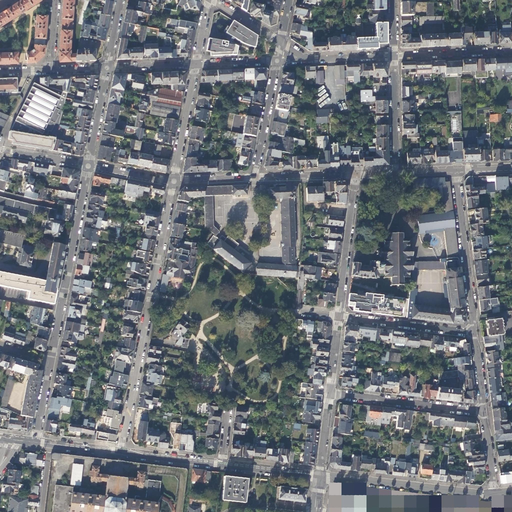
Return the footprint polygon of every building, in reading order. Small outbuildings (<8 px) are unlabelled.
[(31,6),(27,0),(21,0),(6,10),(12,19),(31,6)] [(62,19),(72,20),(73,0),(62,0),(62,19)] [(112,2),(112,0),(102,0),(102,2),(105,2),(104,7),(111,8),(112,2)] [(180,0),(177,5),(182,6),(184,11),(189,9),(187,2),(184,1),(183,2),(180,0)] [(187,0),(187,2),(189,9),(197,11),(199,2),(198,0),(187,0)] [(263,0),(257,0),(257,5),(251,4),(249,14),(254,14),(253,16),(261,18),(263,0)] [(278,11),(280,2),(273,1),(268,0),(263,0),(261,18),(260,21),(267,25),(270,26),(276,24),(278,11)] [(385,4),(385,0),(372,0),(373,6),(369,6),(369,9),(385,10),(385,4)] [(150,4),(138,2),(136,12),(143,14),(149,15),(149,13),(148,13),(150,5),(150,4)] [(412,3),(400,3),(400,10),(400,16),(410,15),(412,15),(412,3)] [(306,7),(302,6),(295,5),(293,12),(295,12),(294,15),(297,15),(296,20),(292,20),(291,23),(303,26),(304,19),(307,20),(308,13),(305,13),(306,7)] [(104,7),(103,12),(97,11),(97,13),(98,13),(98,14),(100,15),(109,16),(110,12),(111,8),(104,7)] [(385,14),(385,10),(369,9),(369,15),(368,15),(368,18),(369,19),(369,20),(372,20),(372,23),(374,23),(382,23),(382,20),(381,14),(385,14)] [(132,12),(125,10),(124,16),(123,23),(133,25),(137,26),(138,26),(139,22),(134,21),(135,16),(142,17),(143,14),(136,12),(132,12)] [(0,26),(11,20),(5,11),(0,14),(0,26)] [(109,16),(100,15),(98,23),(83,21),(83,24),(91,25),(107,28),(108,22),(109,16)] [(400,29),(400,33),(411,33),(411,29),(409,29),(409,28),(407,28),(408,28),(406,28),(406,27),(411,27),(410,15),(400,16),(400,20),(400,29)] [(45,39),(47,16),(37,16),(35,38),(45,39)] [(444,30),(444,16),(433,17),(426,17),(419,17),(419,30),(421,30),(421,25),(442,24),(442,30),(444,30)] [(61,31),(71,31),(71,28),(72,28),(72,24),(72,20),(62,19),(61,31)] [(194,26),(195,24),(175,20),(174,27),(175,28),(181,28),(194,30),(194,26)] [(257,35),(232,20),(225,33),(231,37),(233,38),(237,41),(240,42),(243,44),(246,45),(249,46),(251,47),(254,47),(255,46),(257,35)] [(498,30),(499,44),(504,44),(511,43),(510,22),(503,23),(503,24),(502,24),(502,30),(498,30)] [(119,39),(126,40),(127,35),(129,36),(130,33),(131,33),(133,25),(123,23),(121,30),(119,39)] [(289,33),(305,36),(307,38),(307,43),(312,43),(311,28),(303,26),(291,23),(290,28),(289,33)] [(355,37),(355,39),(363,38),(362,23),(354,24),(354,37),(355,37)] [(377,38),(377,45),(386,44),(386,38),(385,23),(382,23),(374,23),(375,38),(377,38)] [(91,25),(83,24),(82,29),(84,30),(84,32),(81,32),(80,36),(88,38),(89,34),(90,28),(91,25)] [(95,39),(105,41),(106,34),(107,28),(91,25),(90,28),(97,30),(96,35),(95,39)] [(139,30),(137,42),(143,43),(144,41),(146,27),(138,26),(137,26),(136,29),(139,30)] [(471,39),(471,28),(467,28),(467,27),(460,27),(460,31),(460,34),(460,46),(465,45),(465,40),(471,39)] [(175,28),(174,31),(182,32),(184,32),(183,33),(184,33),(184,34),(187,35),(186,39),(185,38),(185,37),(182,36),(181,40),(191,42),(193,36),(194,30),(181,28),(175,28)] [(59,52),(70,52),(71,31),(61,31),(59,52)] [(454,46),(460,46),(460,34),(455,34),(455,31),(451,31),(452,34),(447,35),(447,46),(454,46)] [(481,45),(488,44),(487,33),(484,33),(473,34),(473,45),(481,45)] [(411,35),(400,35),(401,42),(401,48),(409,48),(419,47),(419,38),(412,38),(412,41),(411,41),(410,39),(410,38),(411,38),(411,35)] [(445,35),(419,36),(419,38),(419,47),(425,47),(439,46),(445,46),(445,35)] [(340,38),(339,38),(340,50),(347,50),(355,50),(355,39),(355,37),(354,37),(349,37),(349,36),(345,37),(340,38)] [(340,50),(339,38),(336,38),(336,37),(332,37),(332,38),(327,38),(328,51),(334,51),(340,50)] [(45,47),(45,39),(35,38),(34,46),(45,47)] [(363,38),(355,39),(355,50),(362,50),(377,49),(377,45),(377,38),(375,38),(363,38)] [(127,47),(127,40),(126,40),(119,39),(117,49),(115,60),(128,59),(128,50),(125,50),(125,49),(124,49),(124,47),(127,47)] [(227,43),(209,39),(207,52),(210,52),(210,56),(235,55),(237,47),(230,44),(229,43),(227,43)] [(190,48),(191,42),(181,40),(179,50),(180,50),(190,52),(190,48)] [(325,51),(325,43),(315,43),(315,45),(312,45),(312,51),(319,51),(325,51)] [(156,44),(143,45),(144,55),(150,55),(150,58),(157,58),(156,48),(156,44)] [(163,46),(163,48),(156,48),(157,58),(165,58),(165,57),(171,57),(170,50),(170,45),(163,46)] [(45,47),(34,46),(34,49),(30,53),(27,53),(27,64),(36,63),(44,55),(45,47)] [(128,50),(128,59),(135,59),(142,59),(141,48),(128,49),(128,50)] [(88,49),(77,49),(75,61),(84,61),(95,61),(95,50),(88,50),(88,49)] [(74,62),(76,55),(70,55),(70,52),(59,52),(59,62),(74,62)] [(18,64),(17,53),(0,53),(0,64),(9,64),(18,64)] [(18,64),(27,64),(27,53),(17,53),(18,64)] [(511,73),(511,58),(503,59),(494,59),(494,70),(504,69),(504,73),(511,73)] [(487,71),(487,59),(481,60),(474,60),(475,71),(475,75),(475,78),(487,78),(487,71)] [(475,71),(474,60),(467,60),(461,60),(461,72),(471,71),(475,71)] [(444,62),(444,61),(437,61),(429,62),(430,73),(442,73),(442,74),(441,74),(441,77),(444,77),(444,75),(444,62)] [(460,74),(460,61),(452,62),(444,62),(444,75),(460,74)] [(401,75),(407,75),(407,73),(415,72),(415,69),(414,69),(414,62),(401,63),(401,69),(401,75)] [(415,75),(423,74),(423,78),(430,77),(430,73),(429,62),(418,62),(414,62),(414,69),(415,69),(415,72),(415,75)] [(364,67),(364,64),(361,65),(358,65),(359,76),(372,75),(372,67),(364,67)] [(377,64),(372,64),(372,67),(372,75),(372,77),(386,77),(386,64),(377,64)] [(343,75),(343,71),(343,65),(336,66),(334,66),(334,76),(343,75)] [(359,76),(358,65),(351,65),(345,65),(346,71),(343,71),(343,75),(343,77),(353,77),(353,83),(359,83),(359,76)] [(314,78),(314,71),(314,66),(308,67),(304,67),(304,78),(314,78)] [(253,80),(253,69),(247,69),(244,70),(244,80),(253,80)] [(259,69),(253,69),(253,80),(265,80),(267,71),(265,69),(259,69)] [(231,80),(230,70),(223,71),(217,71),(217,83),(227,82),(227,81),(231,80)] [(242,76),(242,70),(236,70),(230,70),(231,80),(236,80),(236,78),(237,78),(237,80),(243,79),(242,76)] [(217,83),(217,71),(207,71),(201,71),(199,82),(213,82),(213,84),(217,84),(217,83)] [(319,71),(314,71),(314,78),(314,84),(323,84),(322,71),(319,71)] [(173,91),(177,90),(176,72),(169,73),(161,73),(162,84),(162,85),(173,85),(173,91)] [(176,72),(177,90),(177,92),(182,92),(184,84),(186,73),(185,72),(176,72)] [(290,85),(291,85),(294,72),(290,72),(289,74),(282,73),(280,83),(290,85)] [(162,84),(161,73),(154,73),(150,74),(150,84),(162,84)] [(130,92),(131,87),(128,87),(127,90),(124,89),(122,89),(124,79),(129,80),(130,74),(112,75),(111,82),(110,88),(122,91),(126,91),(130,92)] [(139,76),(140,74),(134,74),(130,74),(129,80),(132,81),(131,87),(142,89),(142,88),(144,77),(139,76)] [(73,77),(72,77),(69,86),(78,88),(95,91),(96,86),(98,75),(84,76),(75,76),(75,82),(86,81),(85,85),(72,83),(73,77)] [(69,86),(72,77),(54,77),(49,78),(50,85),(57,84),(57,86),(63,85),(63,92),(67,93),(69,86)] [(48,87),(48,78),(42,78),(40,78),(40,85),(44,86),(48,87)] [(17,87),(17,79),(12,79),(8,79),(0,79),(0,92),(3,93),(7,92),(11,92),(12,92),(17,92),(17,87)] [(66,98),(67,95),(67,93),(63,92),(48,87),(44,86),(43,88),(34,83),(10,132),(9,140),(12,140),(12,144),(53,150),(55,139),(56,136),(52,134),(56,126),(58,128),(58,127),(59,125),(66,98)] [(289,93),(290,85),(280,83),(278,91),(289,93)] [(411,87),(407,87),(401,87),(401,93),(401,97),(408,97),(408,94),(411,94),(411,87)] [(94,98),(95,91),(78,88),(77,95),(83,96),(82,98),(67,95),(66,98),(74,99),(93,104),(94,98)] [(122,91),(110,88),(108,96),(107,104),(117,106),(119,97),(121,98),(122,91)] [(182,92),(177,92),(162,89),(158,90),(155,102),(151,101),(149,114),(177,120),(179,110),(181,96),(182,92)] [(155,102),(158,90),(148,92),(140,94),(139,99),(146,101),(151,101),(155,102)] [(373,102),(373,97),(370,97),(370,93),(370,90),(359,91),(360,102),(373,102)] [(262,94),(252,92),(251,97),(252,97),(252,99),(242,97),(242,102),(250,103),(260,105),(262,94)] [(209,97),(210,95),(209,95),(197,93),(196,99),(198,99),(197,101),(196,106),(206,108),(208,97),(209,97)] [(286,111),(289,96),(277,94),(276,101),(275,109),(286,111)] [(92,107),(93,104),(74,99),(72,105),(82,108),(91,110),(92,107)] [(146,101),(139,99),(137,106),(138,106),(138,110),(137,110),(136,113),(143,115),(145,108),(146,108),(147,103),(146,103),(146,101)] [(386,107),(386,101),(374,102),(375,114),(386,113),(386,107)] [(412,101),(401,101),(401,107),(401,112),(405,112),(413,112),(417,112),(417,110),(412,110),(412,101)] [(258,116),(260,105),(250,103),(250,109),(251,109),(250,114),(258,116)] [(117,106),(107,104),(105,113),(103,121),(110,122),(110,118),(116,119),(117,114),(118,110),(118,106),(117,106)] [(205,116),(206,111),(194,108),(194,112),(193,113),(196,114),(194,120),(204,122),(205,121),(206,118),(205,116)] [(90,118),(91,111),(82,109),(78,109),(77,116),(90,118)] [(286,119),(285,119),(289,111),(286,111),(275,109),(273,115),(272,121),(285,124),(286,124),(286,119)] [(489,112),(489,124),(492,124),(492,122),(501,122),(500,111),(489,112)] [(9,117),(0,112),(0,126),(3,128),(9,117)] [(413,112),(405,112),(405,116),(404,116),(404,119),(402,119),(402,122),(402,125),(412,125),(413,125),(413,112)] [(140,128),(143,115),(136,113),(134,127),(135,127),(137,128),(140,128)] [(233,115),(226,113),(226,114),(223,131),(229,133),(230,133),(233,115)] [(386,119),(386,113),(375,114),(375,116),(374,116),(374,119),(375,119),(375,126),(387,126),(386,119)] [(77,116),(74,115),(73,120),(78,121),(77,127),(70,125),(69,130),(77,131),(87,133),(88,126),(90,118),(77,116)] [(256,129),(257,119),(247,117),(245,117),(241,135),(254,137),(256,129)] [(175,127),(177,121),(165,119),(163,130),(158,129),(158,132),(162,133),(162,132),(174,134),(175,127)] [(110,122),(103,121),(102,128),(101,133),(121,138),(122,132),(113,130),(113,125),(115,126),(119,127),(120,126),(123,127),(124,125),(115,124),(110,122)] [(285,124),(272,121),(270,131),(270,132),(277,133),(276,135),(283,136),(285,124)] [(413,134),(412,125),(402,125),(402,132),(402,134),(406,134),(406,138),(418,138),(418,134),(417,134),(413,134)] [(387,133),(387,126),(375,126),(375,139),(387,139),(387,133)] [(203,129),(191,127),(190,132),(188,139),(198,141),(200,142),(203,129)] [(143,129),(140,128),(137,128),(135,140),(140,141),(141,141),(143,129)] [(62,137),(56,136),(55,139),(64,141),(71,143),(85,146),(86,139),(87,133),(77,131),(75,141),(72,140),(66,138),(65,139),(62,138),(62,137)] [(173,141),(174,135),(162,133),(158,132),(157,139),(162,140),(161,143),(170,144),(171,140),(173,141)] [(112,138),(101,135),(98,146),(110,148),(112,138)] [(304,146),(304,141),(295,139),(295,138),(283,136),(281,144),(268,142),(268,144),(267,148),(280,151),(287,153),(292,154),(294,144),(304,146)] [(322,161),(317,162),(317,168),(323,167),(328,167),(328,155),(327,136),(316,136),(316,148),(322,148),(322,151),(323,154),(324,160),(322,160),(322,161)] [(461,137),(452,138),(452,151),(447,151),(447,162),(462,162),(461,150),(461,137)] [(252,149),(254,139),(247,138),(247,139),(242,138),(241,148),(245,148),(252,149)] [(55,139),(53,150),(55,151),(61,152),(62,147),(63,146),(64,141),(55,139)] [(140,141),(135,140),(130,139),(128,148),(137,150),(139,150),(140,141)] [(387,145),(387,139),(375,139),(375,147),(368,148),(368,152),(371,152),(373,152),(387,151),(387,145)] [(511,141),(508,142),(509,149),(502,150),(503,160),(511,160),(511,141)] [(84,151),(85,146),(71,143),(71,146),(75,147),(74,150),(84,151)] [(161,146),(154,144),(153,151),(152,155),(159,156),(159,152),(161,146)] [(336,146),(336,144),(333,144),(333,154),(328,155),(328,167),(334,167),(337,167),(336,146)] [(193,146),(187,145),(187,149),(185,158),(195,158),(196,155),(193,153),(192,153),(193,146)] [(116,150),(110,148),(98,146),(97,153),(96,160),(108,162),(110,152),(115,153),(114,156),(112,163),(116,164),(117,161),(119,150),(116,150)] [(347,166),(350,166),(349,152),(349,148),(349,146),(345,147),(345,148),(343,148),(343,146),(336,146),(337,167),(347,166)] [(249,165),(252,149),(245,148),(244,152),(240,152),(238,163),(249,165)] [(279,156),(280,151),(267,148),(265,158),(263,167),(266,169),(276,169),(277,163),(271,161),(272,155),(279,156)] [(361,151),(361,148),(349,148),(349,152),(353,152),(355,152),(358,151),(358,166),(362,166),(362,158),(361,151)] [(440,163),(447,162),(447,151),(438,152),(438,148),(434,148),(435,163),(440,163)] [(420,163),(419,153),(419,149),(412,149),(412,153),(406,153),(406,164),(413,164),(420,163)] [(469,162),(477,161),(477,151),(477,149),(461,150),(462,162),(469,162)] [(482,161),(488,161),(487,150),(481,151),(481,149),(480,149),(480,151),(477,151),(477,161),(482,161)] [(124,151),(119,150),(117,161),(126,163),(127,157),(123,156),(124,151)] [(420,163),(426,163),(426,160),(427,160),(432,160),(432,150),(423,150),(423,152),(419,153),(420,163)] [(496,161),(503,160),(502,150),(492,150),(492,161),(496,161)] [(353,152),(349,152),(350,166),(358,166),(358,151),(355,152),(353,152)] [(370,165),(372,165),(372,158),(368,158),(368,152),(361,151),(362,158),(362,166),(370,165)] [(387,165),(387,151),(373,152),(373,153),(375,153),(375,158),(372,158),(372,165),(381,165),(387,165)] [(142,155),(138,154),(136,165),(149,168),(151,158),(152,157),(149,156),(149,154),(147,153),(146,156),(145,155),(145,153),(142,152),(142,155)] [(292,168),(292,157),(292,154),(287,153),(287,162),(281,162),(279,162),(277,162),(277,163),(276,169),(286,169),(292,168)] [(138,154),(136,154),(134,154),(133,156),(129,154),(127,163),(136,165),(138,154)] [(304,164),(304,157),(292,157),(292,168),(298,168),(297,165),(300,164),(304,164)] [(308,168),(310,168),(310,164),(314,164),(314,157),(304,157),(304,164),(304,168),(308,168)] [(151,158),(149,168),(149,170),(164,173),(167,172),(168,164),(169,161),(160,159),(159,160),(151,158)] [(195,163),(195,158),(185,158),(183,166),(182,173),(195,172),(202,172),(201,164),(196,165),(196,163),(195,163)] [(17,160),(12,159),(11,163),(1,161),(1,162),(0,162),(0,165),(16,170),(17,160)] [(19,166),(18,170),(22,171),(26,172),(27,169),(27,162),(23,161),(19,160),(18,166),(19,166)] [(215,172),(215,161),(211,161),(211,160),(201,160),(201,164),(202,172),(205,172),(215,172)] [(230,160),(215,160),(215,161),(215,172),(221,172),(230,171),(230,160)] [(41,164),(35,163),(33,172),(40,173),(39,175),(42,176),(45,177),(46,177),(47,175),(49,165),(41,164)] [(69,176),(70,169),(65,168),(60,167),(59,171),(62,171),(61,177),(68,179),(69,176)] [(72,170),(70,169),(69,176),(71,176),(70,179),(78,180),(79,176),(80,171),(72,170)] [(99,183),(123,187),(124,181),(93,174),(92,180),(93,180),(93,183),(92,186),(98,187),(99,183)] [(501,194),(501,189),(508,189),(508,185),(507,175),(501,175),(494,175),(495,186),(495,192),(496,194),(501,194)] [(472,185),(471,176),(466,177),(463,179),(464,188),(465,195),(476,194),(485,193),(484,192),(490,192),(490,186),(474,187),(474,188),(471,188),(471,185),(472,185)] [(76,187),(78,180),(70,179),(68,179),(61,177),(60,182),(69,184),(68,187),(63,186),(62,192),(75,194),(76,187)] [(413,179),(413,189),(424,188),(424,186),(437,185),(441,185),(444,212),(452,211),(449,181),(444,182),(444,177),(432,178),(419,178),(413,179)] [(37,199),(38,194),(33,193),(34,187),(33,187),(34,180),(29,178),(24,197),(30,198),(36,199),(37,199)] [(132,182),(126,181),(124,193),(135,195),(138,183),(132,182)] [(333,192),(333,182),(327,182),(322,183),(322,188),(323,193),(326,193),(326,195),(329,195),(329,193),(333,192)] [(338,182),(333,182),(333,192),(333,194),(335,194),(346,194),(346,186),(342,182),(338,182)] [(138,183),(135,195),(141,196),(142,191),(147,192),(149,186),(143,184),(138,183)] [(294,198),(294,184),(288,184),(285,184),(285,188),(268,189),(268,199),(278,199),(278,202),(280,202),(281,243),(279,243),(279,247),(281,247),(282,266),(284,266),(284,264),(294,263),(293,247),(294,247),(292,198),(294,198)] [(158,188),(152,186),(150,192),(162,194),(163,189),(158,188)] [(246,195),(246,186),(224,186),(203,187),(203,197),(204,230),(209,230),(209,231),(215,236),(218,232),(213,226),(212,196),(231,195),(231,196),(246,195)] [(40,194),(38,193),(38,194),(37,199),(41,200),(41,197),(43,198),(43,200),(48,201),(49,198),(48,198),(45,198),(47,189),(41,187),(40,194)] [(203,197),(203,187),(194,188),(183,188),(178,192),(176,201),(187,203),(188,197),(190,197),(203,197)] [(323,201),(323,193),(322,188),(306,189),(306,201),(323,201)] [(62,192),(58,191),(57,196),(74,199),(75,196),(75,194),(62,192)] [(105,196),(106,192),(98,191),(98,194),(91,193),(90,193),(89,199),(88,203),(101,206),(103,196),(105,196)] [(346,194),(335,194),(336,198),(335,203),(344,204),(346,194)] [(477,207),(476,194),(465,195),(466,202),(467,208),(477,207)] [(34,213),(34,214),(48,216),(54,218),(56,210),(35,206),(0,197),(0,205),(28,212),(34,213)] [(187,203),(176,201),(175,207),(175,210),(186,213),(188,213),(189,211),(185,210),(187,203)] [(26,223),(28,212),(0,205),(0,214),(5,216),(6,214),(8,214),(17,217),(19,217),(18,219),(20,220),(19,221),(26,223)] [(56,215),(56,218),(70,221),(73,206),(64,205),(63,209),(66,209),(64,216),(56,215)] [(98,207),(88,205),(86,211),(85,215),(96,217),(100,218),(102,217),(102,213),(101,212),(99,211),(99,212),(97,212),(98,207)] [(486,216),(485,209),(474,209),(475,224),(481,223),(487,222),(486,216)] [(172,224),(183,226),(186,213),(175,210),(173,217),(172,224)] [(444,228),(454,227),(452,211),(444,212),(444,213),(417,216),(417,217),(418,221),(419,234),(424,233),(424,230),(444,228)] [(158,217),(144,214),(142,226),(145,227),(156,229),(157,222),(158,217)] [(87,226),(100,229),(101,224),(102,219),(96,217),(85,215),(85,219),(84,221),(88,222),(87,226)] [(342,222),(343,217),(326,215),(326,216),(325,225),(342,227),(342,222)] [(45,226),(44,232),(53,234),(52,236),(58,237),(60,231),(61,231),(62,225),(61,225),(61,222),(53,220),(54,219),(47,218),(46,226),(45,226)] [(481,223),(475,224),(469,224),(470,232),(470,237),(474,237),(482,236),(481,223)] [(181,239),(183,226),(172,224),(172,226),(169,237),(181,239)] [(360,263),(353,262),(352,269),(351,276),(359,276),(375,278),(379,278),(379,273),(384,273),(384,276),(383,278),(384,278),(384,284),(390,284),(389,285),(390,286),(391,285),(401,285),(402,286),(403,285),(402,284),(402,277),(408,277),(409,278),(410,277),(409,276),(409,270),(412,270),(412,262),(409,262),(409,256),(412,256),(412,248),(408,248),(408,242),(409,241),(409,240),(407,241),(402,241),(402,233),(403,232),(402,232),(401,233),(398,233),(398,228),(399,226),(397,227),(394,227),(392,226),(392,227),(393,228),(393,233),(391,233),(390,232),(389,232),(389,233),(390,233),(390,235),(389,235),(388,236),(388,239),(390,240),(390,241),(384,241),(383,240),(382,241),(383,242),(383,248),(379,248),(379,249),(377,250),(376,250),(376,251),(377,251),(377,253),(376,254),(377,255),(377,254),(379,256),(383,256),(383,262),(379,262),(379,261),(371,260),(371,267),(359,266),(360,263)] [(155,233),(156,229),(145,227),(143,239),(153,241),(155,233)] [(457,250),(454,227),(444,228),(444,231),(443,231),(447,258),(455,257),(455,256),(457,253),(457,250)] [(97,230),(83,228),(82,236),(81,240),(96,243),(97,243),(98,237),(96,236),(97,230)] [(341,235),(341,230),(329,228),(329,229),(327,239),(340,241),(341,235)] [(0,241),(20,247),(23,236),(0,230),(0,241)] [(475,241),(471,241),(471,244),(472,249),(483,248),(493,247),(492,235),(482,236),(474,237),(475,241)] [(206,244),(242,273),(249,264),(233,251),(238,245),(227,236),(225,239),(222,242),(218,239),(215,237),(213,236),(206,244)] [(152,247),(153,241),(143,239),(140,239),(138,249),(151,252),(152,247)] [(193,267),(197,244),(192,243),(191,243),(189,256),(177,254),(179,246),(178,244),(177,244),(178,240),(169,239),(168,247),(165,259),(169,260),(168,263),(165,263),(162,275),(166,275),(166,276),(190,280),(191,277),(192,277),(194,267),(193,267)] [(96,245),(96,243),(81,240),(79,246),(79,251),(89,253),(91,246),(92,246),(93,245),(94,245),(95,244),(96,245)] [(326,245),(326,249),(333,250),(332,252),(339,253),(339,249),(340,242),(333,241),(333,242),(327,241),(323,241),(322,245),(326,245)] [(50,286),(50,287),(57,288),(59,281),(63,256),(65,245),(53,243),(46,279),(50,280),(49,286),(50,286)] [(20,266),(30,267),(34,248),(33,247),(24,245),(23,246),(23,249),(19,248),(16,264),(20,265),(20,266)] [(484,257),(483,248),(472,249),(472,253),(473,258),(484,257)] [(150,260),(151,254),(136,251),(134,258),(142,259),(141,262),(142,262),(142,263),(149,265),(150,260)] [(88,262),(88,258),(96,260),(97,259),(98,256),(82,253),(82,255),(78,254),(77,261),(76,265),(88,267),(90,267),(91,263),(88,262)] [(328,253),(329,254),(328,257),(321,256),(320,262),(331,264),(330,266),(334,267),(337,267),(338,255),(328,253)] [(439,262),(417,262),(416,270),(417,270),(444,270),(444,269),(448,268),(448,262),(454,262),(455,267),(459,267),(458,259),(457,258),(456,257),(455,257),(447,258),(439,259),(439,262)] [(487,273),(485,259),(473,260),(474,265),(475,274),(487,273)] [(147,272),(149,266),(128,262),(130,267),(131,267),(130,271),(133,272),(138,274),(140,275),(140,276),(146,277),(147,272)] [(460,276),(459,267),(455,267),(454,262),(448,262),(448,268),(444,269),(444,270),(446,285),(449,307),(453,306),(454,310),(460,309),(460,305),(464,305),(463,300),(460,276)] [(298,271),(299,267),(284,266),(282,266),(257,264),(257,267),(255,267),(255,271),(256,271),(256,275),(277,277),(277,276),(298,278),(298,271)] [(87,274),(88,267),(76,265),(75,269),(74,275),(79,276),(80,273),(87,274)] [(309,266),(303,265),(302,271),(298,271),(298,278),(296,290),(301,290),(302,291),(303,278),(307,278),(309,266)] [(320,280),(322,268),(314,267),(314,266),(309,266),(307,278),(308,279),(310,279),(310,280),(311,280),(314,281),(315,279),(318,280),(320,280)] [(488,284),(487,273),(475,274),(475,278),(476,285),(488,284)] [(54,302),(57,288),(50,287),(0,276),(0,290),(32,297),(31,304),(53,309),(54,302)] [(84,281),(73,279),(73,282),(72,285),(84,288),(85,284),(84,284),(84,281)] [(145,285),(146,280),(141,279),(140,282),(134,281),(135,280),(131,280),(129,279),(128,282),(127,281),(126,287),(129,288),(135,289),(144,291),(145,285)] [(334,289),(335,285),(328,284),(325,283),(324,293),(334,295),(334,289)] [(91,289),(84,288),(72,285),(72,288),(71,292),(82,294),(82,292),(85,292),(90,293),(91,289)] [(444,298),(442,300),(443,307),(445,307),(446,310),(452,311),(452,309),(449,308),(449,307),(446,285),(443,285),(444,298)] [(491,287),(491,285),(476,286),(477,291),(478,299),(488,298),(487,287),(491,287)] [(142,298),(144,292),(134,291),(135,289),(129,288),(128,293),(127,293),(126,297),(127,297),(126,300),(142,303),(142,298)] [(410,288),(408,305),(413,306),(414,306),(414,304),(415,304),(417,288),(415,288),(410,288)] [(324,293),(323,293),(322,301),(329,302),(333,302),(334,295),(324,293)] [(76,297),(70,296),(69,300),(68,306),(85,310),(86,302),(83,302),(84,297),(82,296),(79,296),(78,301),(76,300),(76,297)] [(404,300),(364,296),(362,296),(362,297),(349,296),(348,306),(355,307),(355,310),(402,315),(404,300)] [(488,298),(478,299),(479,303),(479,311),(486,310),(485,306),(490,305),(489,298),(488,298)] [(140,308),(141,305),(135,304),(135,305),(132,305),(132,307),(130,306),(129,312),(139,314),(140,308)] [(413,306),(412,318),(437,321),(463,324),(466,321),(464,305),(460,305),(460,309),(454,310),(453,306),(449,307),(449,308),(452,309),(452,311),(446,310),(414,306),(413,306)] [(85,310),(68,306),(67,313),(65,320),(73,322),(74,322),(78,323),(79,320),(80,315),(83,315),(85,310)] [(47,321),(47,316),(46,316),(47,310),(33,307),(32,313),(31,313),(29,314),(29,316),(29,317),(31,318),(29,323),(38,326),(45,328),(47,321)] [(139,318),(139,314),(129,312),(126,311),(125,319),(133,321),(132,322),(138,323),(139,318)] [(501,335),(503,334),(501,318),(486,320),(488,336),(501,335)] [(73,322),(65,320),(64,326),(63,331),(72,333),(75,333),(82,335),(85,321),(79,320),(78,323),(74,322),(73,322)] [(302,320),(301,326),(304,326),(304,328),(304,329),(306,329),(305,331),(307,331),(306,338),(311,339),(313,321),(302,320)] [(172,333),(179,339),(183,334),(189,327),(181,321),(176,328),(172,333)] [(328,323),(318,322),(318,328),(321,329),(321,332),(322,332),(321,340),(328,341),(329,333),(330,326),(328,323)] [(131,331),(132,325),(123,323),(122,327),(121,334),(121,336),(131,338),(132,332),(131,331)] [(345,330),(344,335),(356,337),(357,333),(358,326),(347,325),(345,327),(345,330)] [(48,336),(49,329),(45,328),(38,326),(36,334),(41,335),(41,339),(47,341),(48,336)] [(369,328),(358,326),(357,333),(362,334),(362,335),(369,336),(369,340),(375,340),(376,328),(369,328)] [(4,332),(2,339),(5,340),(12,342),(15,332),(15,331),(5,328),(5,332),(4,332)] [(387,333),(381,332),(381,329),(376,328),(375,340),(385,341),(385,342),(390,342),(391,330),(388,330),(387,333)] [(391,330),(390,342),(405,344),(406,335),(406,332),(398,331),(391,330)] [(72,333),(63,331),(62,335),(61,341),(70,343),(71,339),(72,333)] [(17,343),(23,346),(26,336),(26,335),(15,332),(12,342),(17,343)] [(424,334),(418,334),(418,337),(417,344),(430,345),(431,335),(424,334)] [(406,335),(405,344),(404,349),(406,349),(407,346),(417,348),(417,344),(418,337),(406,335)] [(434,335),(431,335),(430,345),(429,347),(435,347),(435,349),(442,349),(442,346),(443,341),(437,340),(437,336),(434,335)] [(488,336),(483,336),(483,342),(484,346),(493,345),(494,350),(496,350),(503,349),(501,335),(488,336)] [(443,337),(443,341),(442,346),(457,347),(458,338),(455,338),(446,337),(443,337)] [(45,350),(47,341),(41,339),(36,338),(34,338),(34,339),(35,340),(33,349),(35,349),(43,352),(44,351),(45,350)] [(133,345),(134,340),(124,338),(122,347),(122,349),(132,351),(133,345)] [(312,342),(311,348),(312,348),(327,350),(327,346),(328,341),(321,340),(317,340),(317,343),(312,342)] [(347,343),(343,342),(343,345),(342,351),(353,352),(353,349),(354,345),(354,341),(348,340),(347,343)] [(469,351),(469,343),(462,344),(463,355),(470,355),(469,351)] [(159,356),(161,349),(148,346),(148,349),(147,353),(159,356)] [(70,349),(60,347),(59,352),(58,358),(74,361),(75,355),(74,354),(75,348),(70,348),(70,349)] [(125,363),(130,364),(131,359),(132,351),(122,349),(117,348),(116,348),(113,361),(115,361),(113,373),(121,375),(122,370),(124,371),(125,363)] [(326,354),(327,350),(312,348),(311,355),(326,357),(326,354)] [(498,363),(496,350),(494,350),(484,351),(485,356),(486,360),(487,360),(488,364),(498,363)] [(352,356),(353,352),(342,351),(342,355),(340,365),(351,366),(352,356)] [(385,357),(383,356),(379,359),(379,360),(385,361),(387,361),(388,353),(388,352),(386,352),(385,357)] [(145,362),(157,364),(159,356),(147,353),(146,357),(145,362)] [(400,354),(388,353),(387,361),(399,363),(400,354)] [(8,356),(0,354),(0,355),(0,365),(7,368),(6,374),(10,375),(11,370),(15,359),(8,356)] [(310,369),(324,371),(325,365),(326,358),(313,357),(312,362),(314,363),(314,365),(312,364),(310,366),(310,369)] [(63,367),(75,370),(76,361),(74,361),(58,358),(57,363),(56,370),(62,371),(63,367)] [(21,360),(15,359),(11,370),(22,374),(23,374),(26,362),(21,360)] [(32,364),(26,362),(23,374),(29,376),(28,381),(27,380),(20,415),(26,417),(32,418),(34,408),(39,384),(41,371),(37,370),(38,366),(32,364)] [(487,372),(488,379),(493,379),(499,378),(498,373),(500,373),(499,367),(501,367),(500,363),(498,363),(488,364),(486,364),(487,372)] [(457,365),(457,370),(458,377),(460,380),(463,380),(473,379),(472,372),(472,370),(464,371),(463,364),(457,365)] [(149,365),(147,373),(158,375),(159,375),(160,374),(158,374),(160,367),(149,365)] [(340,369),(339,375),(344,376),(344,378),(354,379),(355,366),(351,366),(340,365),(340,369)] [(324,371),(310,369),(307,369),(306,373),(309,374),(308,384),(318,385),(320,385),(321,376),(324,376),(324,371)] [(457,370),(439,372),(438,379),(458,377),(457,370)] [(376,372),(371,371),(370,381),(369,390),(375,391),(379,392),(381,381),(383,382),(383,377),(383,375),(381,375),(381,377),(376,376),(376,372)] [(127,380),(127,376),(121,375),(113,373),(109,372),(107,379),(110,380),(109,385),(113,386),(120,388),(122,380),(126,382),(127,380)] [(69,387),(70,382),(65,381),(65,380),(63,380),(64,375),(55,373),(54,378),(53,384),(58,385),(69,387)] [(158,375),(147,373),(145,382),(157,384),(158,375)] [(415,375),(410,374),(409,379),(407,395),(411,395),(420,397),(421,390),(413,390),(415,375)] [(382,387),(393,388),(393,387),(397,387),(397,383),(398,378),(393,378),(393,376),(389,376),(387,378),(383,377),(383,382),(382,387)] [(357,383),(357,379),(354,379),(344,378),(342,377),(340,387),(344,387),(349,388),(350,382),(357,383)] [(399,387),(398,394),(403,395),(407,395),(409,379),(407,379),(406,378),(406,377),(405,377),(403,377),(402,377),(402,378),(401,379),(400,379),(400,378),(398,378),(397,383),(400,383),(399,386),(400,386),(400,387),(399,387)] [(15,381),(8,379),(4,390),(2,398),(0,403),(0,406),(6,409),(15,381)] [(473,381),(473,379),(463,380),(463,384),(467,384),(468,390),(474,389),(473,381)] [(150,396),(153,385),(141,383),(140,389),(139,394),(140,394),(139,396),(154,398),(154,397),(150,396)] [(308,384),(306,383),(306,385),(304,398),(314,399),(316,389),(317,389),(318,385),(308,384)] [(494,383),(488,383),(489,388),(490,394),(499,393),(499,389),(495,390),(494,383)] [(118,398),(120,388),(113,386),(109,385),(108,384),(107,384),(104,401),(108,402),(107,410),(108,410),(111,411),(117,412),(120,399),(118,398)] [(421,390),(420,397),(423,397),(429,398),(429,395),(436,396),(437,387),(437,386),(421,384),(421,390)] [(69,387),(58,385),(56,397),(69,400),(72,387),(69,387)] [(459,390),(437,387),(436,396),(436,399),(447,400),(458,401),(459,394),(459,390)] [(475,400),(474,390),(466,391),(466,392),(467,396),(464,396),(463,402),(468,402),(472,403),(475,400)] [(505,392),(499,393),(490,394),(490,398),(491,401),(505,400),(506,400),(505,392)] [(156,406),(158,399),(156,399),(154,398),(139,396),(138,400),(139,400),(139,403),(137,402),(136,408),(148,410),(149,405),(153,406),(156,406)] [(63,400),(50,398),(50,402),(48,408),(56,410),(61,411),(62,411),(63,405),(62,405),(63,400)] [(505,400),(491,401),(491,405),(492,409),(501,408),(501,404),(503,404),(503,405),(506,405),(505,400)] [(308,412),(319,413),(320,407),(321,403),(315,402),(304,401),(303,406),(309,406),(308,412)] [(219,417),(220,414),(212,413),(213,410),(216,411),(217,404),(202,403),(201,413),(209,414),(208,420),(219,421),(219,417)] [(339,411),(338,417),(339,417),(349,418),(350,406),(342,405),(342,406),(341,406),(340,407),(340,408),(341,409),(341,412),(339,411)] [(377,406),(369,406),(368,416),(377,417),(376,425),(380,425),(381,417),(382,407),(377,406)] [(10,413),(10,411),(7,410),(7,411),(0,407),(0,428),(1,423),(0,422),(0,419),(1,417),(7,419),(7,413),(10,413)] [(247,410),(247,408),(236,407),(234,417),(234,419),(234,423),(237,423),(241,424),(242,418),(246,418),(247,410)] [(386,408),(382,407),(381,417),(389,418),(390,414),(391,408),(386,408)] [(61,411),(56,410),(48,408),(48,413),(47,415),(54,417),(55,414),(61,415),(61,411)] [(502,408),(501,408),(492,409),(492,416),(493,421),(505,419),(505,413),(503,413),(503,412),(503,411),(503,412),(502,408)] [(399,409),(394,409),(393,415),(398,415),(396,427),(402,428),(404,410),(399,409)] [(111,411),(108,410),(107,417),(112,418),(110,429),(109,434),(96,431),(96,434),(95,441),(116,443),(121,415),(118,414),(118,412),(117,412),(111,411)] [(408,410),(404,410),(402,428),(402,429),(409,430),(411,414),(414,414),(414,411),(408,410)] [(308,412),(303,411),(302,422),(313,424),(313,420),(317,421),(317,420),(319,420),(319,418),(319,413),(308,412)] [(434,419),(433,425),(439,426),(439,425),(440,414),(435,413),(429,413),(428,418),(434,419)] [(445,415),(440,414),(439,425),(449,426),(452,426),(452,425),(453,416),(445,415)] [(461,417),(453,416),(452,425),(452,426),(464,427),(466,417),(461,417)] [(136,441),(145,442),(146,431),(148,418),(141,417),(140,420),(140,425),(139,425),(138,431),(137,430),(136,441)] [(349,435),(351,418),(349,418),(339,417),(338,423),(337,433),(342,434),(345,434),(349,435)] [(472,418),(466,417),(464,427),(464,429),(468,429),(468,428),(473,429),(474,422),(475,418),(472,418)] [(511,418),(505,419),(493,421),(494,426),(494,430),(505,429),(506,427),(509,427),(511,426),(511,418)] [(18,420),(9,419),(8,430),(15,431),(21,432),(23,423),(22,423),(17,422),(18,420)] [(87,420),(83,420),(81,426),(80,433),(91,435),(93,435),(93,434),(95,425),(87,423),(87,420)] [(219,421),(208,420),(207,430),(206,435),(205,435),(205,434),(201,434),(201,431),(193,430),(192,435),(205,437),(206,436),(217,438),(218,433),(216,432),(217,430),(217,426),(219,426),(219,421)] [(22,421),(22,423),(23,423),(21,432),(27,432),(30,430),(30,428),(31,422),(25,422),(22,421)] [(55,432),(56,422),(46,421),(44,432),(50,433),(50,432),(52,432),(55,432)] [(179,451),(180,439),(181,424),(171,422),(170,432),(174,439),(173,450),(179,451)] [(243,435),(245,424),(241,424),(237,423),(236,428),(233,428),(233,430),(233,434),(243,435)] [(73,431),(80,433),(81,426),(69,424),(68,431),(73,431)] [(317,436),(317,430),(306,429),(306,433),(310,434),(309,439),(306,438),(305,443),(316,444),(317,436)] [(389,430),(388,439),(392,440),(396,440),(399,441),(401,441),(402,432),(389,430)] [(157,443),(159,432),(146,431),(145,442),(157,443)] [(165,435),(163,433),(159,432),(157,443),(157,448),(159,448),(167,449),(168,439),(164,439),(165,435)] [(334,437),(332,437),(331,441),(331,446),(340,447),(341,438),(334,437)] [(180,439),(179,451),(183,451),(190,452),(191,443),(190,441),(180,439)] [(205,447),(216,448),(217,440),(206,439),(205,447)] [(253,452),(253,456),(264,457),(266,442),(253,440),(252,448),(252,452),(253,452)] [(466,441),(462,441),(464,453),(465,453),(476,451),(475,446),(474,447),(473,440),(466,441)] [(247,455),(251,456),(252,452),(252,448),(249,447),(249,444),(243,443),(242,446),(241,457),(244,458),(246,458),(247,455)] [(316,444),(305,443),(304,449),(303,449),(303,450),(304,450),(304,454),(314,455),(315,449),(316,444)] [(236,446),(231,445),(230,453),(237,454),(236,457),(241,457),(242,446),(236,446)] [(339,457),(341,447),(340,447),(331,446),(330,452),(332,452),(331,453),(331,456),(339,457)] [(266,449),(265,460),(270,461),(276,462),(277,451),(266,449)] [(288,451),(277,449),(277,451),(276,462),(282,462),(287,463),(288,451)] [(508,450),(497,451),(498,457),(498,461),(509,460),(508,450)] [(21,452),(14,462),(28,464),(28,465),(29,465),(29,466),(30,466),(31,453),(30,453),(25,452),(25,453),(21,452)] [(31,453),(30,466),(31,466),(31,465),(32,464),(41,465),(42,462),(43,455),(38,454),(34,453),(31,453)] [(313,466),(314,455),(304,454),(303,457),(303,460),(302,465),(308,465),(313,466)] [(340,457),(339,457),(331,456),(329,456),(329,463),(332,468),(339,469),(349,470),(350,464),(349,464),(350,462),(346,462),(346,464),(341,463),(341,464),(339,463),(340,457)] [(374,463),(374,469),(373,473),(379,473),(388,474),(389,464),(390,458),(385,457),(384,458),(384,462),(380,461),(380,462),(380,463),(378,463),(379,459),(375,458),(375,460),(374,463)] [(418,459),(411,458),(410,462),(405,462),(404,470),(407,470),(406,477),(411,477),(416,478),(418,459)] [(374,463),(375,460),(366,460),(360,459),(360,461),(359,468),(374,469),(374,463)] [(392,469),(392,475),(398,476),(403,476),(404,470),(405,462),(399,461),(398,466),(395,466),(393,465),(393,469),(392,469)] [(438,480),(439,469),(434,469),(435,463),(432,463),(430,479),(433,480),(438,480)] [(70,484),(80,485),(83,465),(73,464),(70,484)] [(420,473),(430,474),(432,466),(427,465),(428,464),(426,464),(426,465),(421,464),(420,473)] [(484,469),(483,464),(472,465),(473,474),(482,473),(482,470),(484,469)] [(160,483),(147,481),(145,498),(140,498),(135,497),(135,502),(134,501),(126,501),(126,500),(125,499),(126,484),(136,485),(137,485),(142,486),(143,481),(144,478),(144,472),(138,472),(137,479),(98,474),(99,467),(92,466),(91,471),(88,470),(88,474),(91,475),(90,479),(91,479),(90,485),(96,485),(96,482),(102,482),(102,481),(107,482),(105,497),(104,497),(104,498),(94,497),(89,496),(89,489),(86,489),(85,496),(73,494),(74,487),(68,487),(68,489),(55,487),(52,511),(173,511),(174,510),(172,505),(169,501),(161,496),(161,497),(159,496),(160,483)] [(200,470),(193,469),(191,483),(195,483),(195,481),(205,482),(205,481),(211,481),(212,471),(200,470)] [(446,470),(439,469),(438,480),(441,481),(445,481),(446,471),(446,470)] [(17,470),(9,470),(8,474),(7,474),(6,477),(6,480),(7,480),(7,482),(14,483),(18,483),(20,471),(17,470)] [(446,471),(445,481),(448,482),(451,482),(451,480),(455,480),(456,472),(446,471)] [(509,483),(511,482),(511,471),(509,472),(500,473),(501,484),(509,483)] [(465,473),(456,472),(455,480),(458,481),(458,483),(461,483),(464,483),(465,473)] [(221,500),(245,502),(246,493),(246,490),(247,488),(248,479),(224,476),(221,500)] [(17,489),(18,483),(14,483),(7,482),(3,482),(2,485),(2,491),(13,492),(13,488),(17,489)] [(38,491),(39,486),(31,485),(30,495),(38,496),(38,491)] [(306,490),(280,486),(279,488),(278,488),(277,494),(279,494),(278,499),(279,499),(279,501),(283,501),(283,500),(288,500),(291,501),(291,502),(296,503),(296,501),(304,502),(304,501),(306,501),(307,496),(305,496),(306,490)] [(329,505),(355,508),(357,495),(330,492),(329,505)] [(37,500),(30,499),(22,498),(21,498),(9,496),(9,503),(7,511),(26,511),(28,505),(29,505),(29,506),(33,506),(33,505),(37,506),(37,500)] [(403,511),(448,511),(449,507),(405,502),(403,511)]
